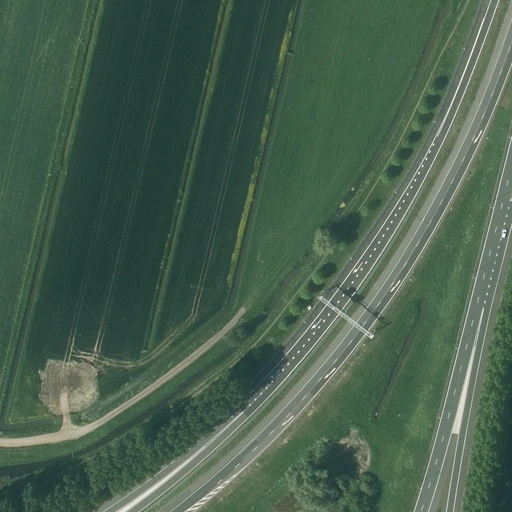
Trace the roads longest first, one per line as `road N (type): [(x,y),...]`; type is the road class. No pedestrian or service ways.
road 1 (motorway): [(511,43),(451,184),(372,313),(286,416),(175,511)]
road 2 (motorway): [(494,0),(457,100),(394,221),(307,343),(249,405)]
road 3 (unclassified): [(238,315),(137,400),(89,429),(0,442)]
road 4 (motorway): [(420,511),(475,306)]
road 5 (motorway): [(449,511),(475,306)]
road 6 (motorway): [(249,405),(109,511)]
road 7 (motorway): [(249,405),(133,511)]
road 8 (motorway): [(475,306),(511,162)]
